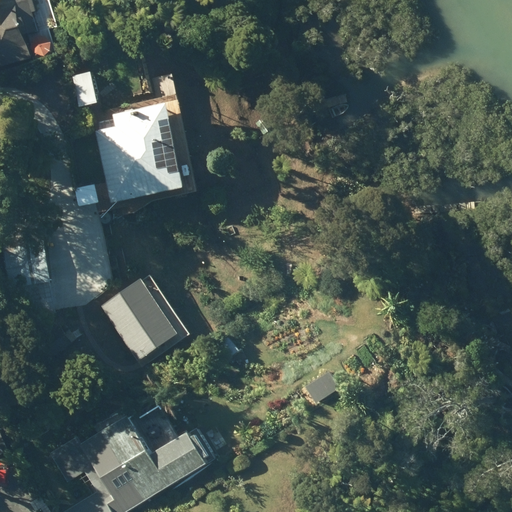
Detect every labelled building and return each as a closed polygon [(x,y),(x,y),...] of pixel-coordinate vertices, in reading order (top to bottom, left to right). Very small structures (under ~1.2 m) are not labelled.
[(0,0),(0,64),(44,55),(34,11),(50,7),(48,0),(0,0)] [(103,126),(119,198),(204,179),(185,93),(125,107),(128,121),(103,126)] [(109,303),(147,359),(191,330),(154,273),(109,303)] [(313,383),(324,399),(350,384),(339,366),(313,383)] [(166,449),(142,410),(95,438),(89,430),(58,449),(76,478),(96,467),(108,486),(70,509),(71,511),(129,511),(220,458),(217,454),(222,451),(210,430),(205,433),(202,428),(166,449)]
